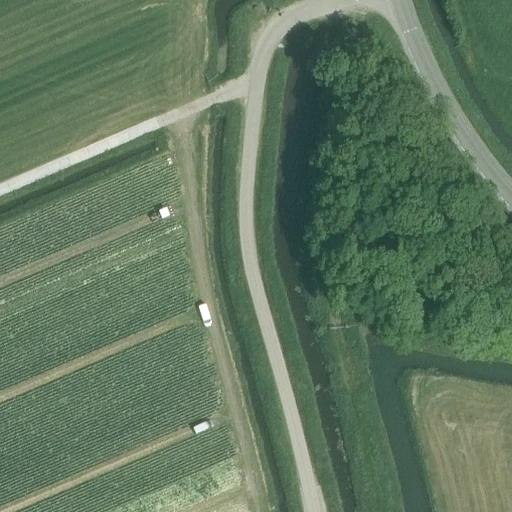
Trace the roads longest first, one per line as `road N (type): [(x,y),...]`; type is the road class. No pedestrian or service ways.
road 1 (track): [(256,84),(0,191)]
road 2 (tertiary): [(511,199),(432,89),(396,0)]
